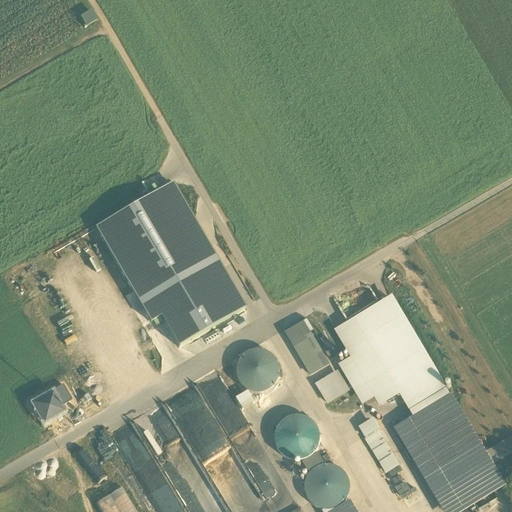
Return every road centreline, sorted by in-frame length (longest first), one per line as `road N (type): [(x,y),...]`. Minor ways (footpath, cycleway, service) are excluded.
road 1 (track): [(0,480),(511,181)]
road 2 (track): [(275,318),(89,0)]
